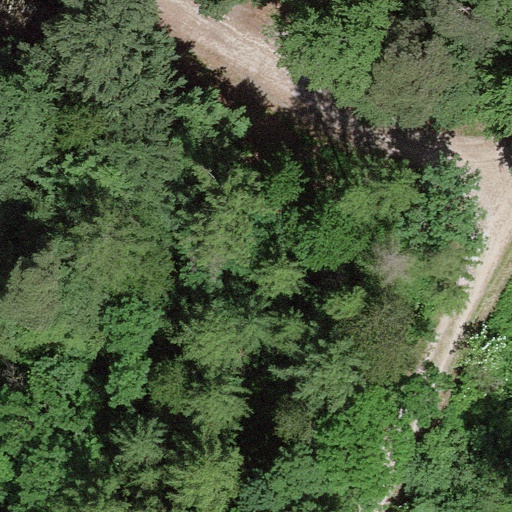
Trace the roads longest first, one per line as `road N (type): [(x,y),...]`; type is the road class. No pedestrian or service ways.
road 1 (track): [(165,0),(213,37),(385,128),(511,163)]
road 2 (track): [(511,216),(444,341),(372,511)]
